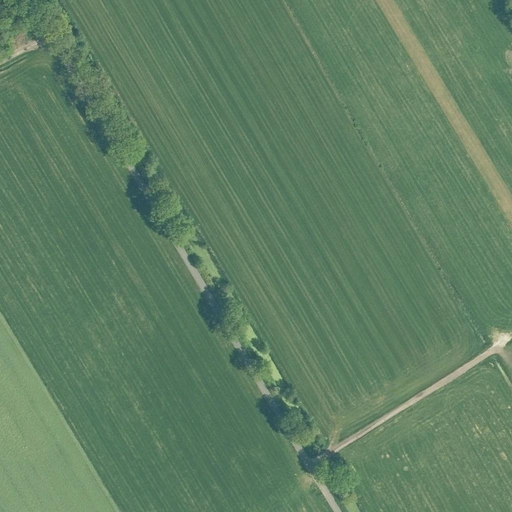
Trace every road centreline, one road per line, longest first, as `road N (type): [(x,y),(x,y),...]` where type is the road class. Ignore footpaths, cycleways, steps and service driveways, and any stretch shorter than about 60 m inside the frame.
road 1 (track): [(335,511),(25,0)]
road 2 (track): [(309,469),(511,341)]
